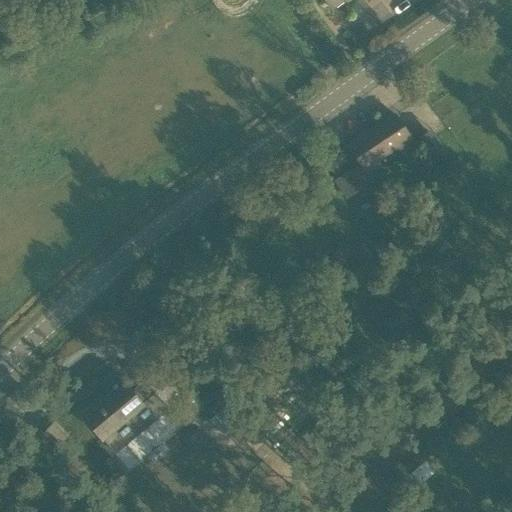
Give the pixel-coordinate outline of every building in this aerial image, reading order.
[(324,0),(331,9),(342,0),(324,0)] [(409,136),(395,115),(394,115),(348,146),(362,168),(363,168),(368,176),(381,168),(375,159),(396,145),(402,153),(414,145),(409,137),(409,136)] [(431,128),(418,136),(436,163),(448,155),(431,128)] [(356,164),(333,179),(346,198),(369,183),(356,164)] [(130,392),(114,373),(101,383),(108,391),(81,414),(101,436),(153,393),(161,402),(162,402),(144,381),(130,392)]
